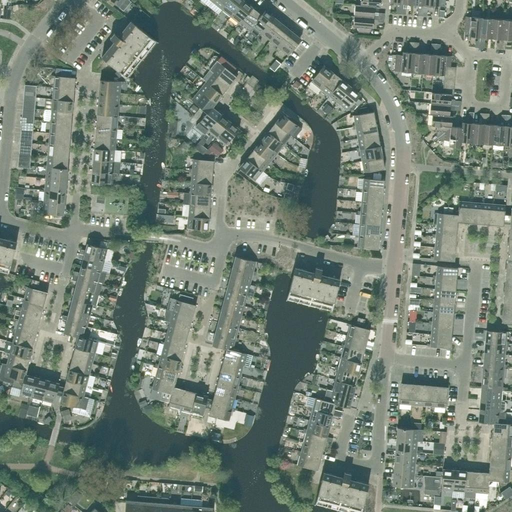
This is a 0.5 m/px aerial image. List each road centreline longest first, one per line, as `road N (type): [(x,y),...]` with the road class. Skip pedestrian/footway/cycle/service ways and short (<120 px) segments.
road 1 (residential): [(391,266),(401,140),(382,86),(361,64)]
road 2 (residential): [(0,192),(10,95),(28,47),(70,0)]
road 3 (residential): [(348,414),(339,459),(374,470),(385,359)]
road 4 (residential): [(468,56),(506,58),(509,70),(508,103),(500,111),(470,105),(469,71)]
road 5 (residential): [(220,238),(224,171),(271,115)]
road 6 (residential): [(230,235),(266,237),(362,265)]
